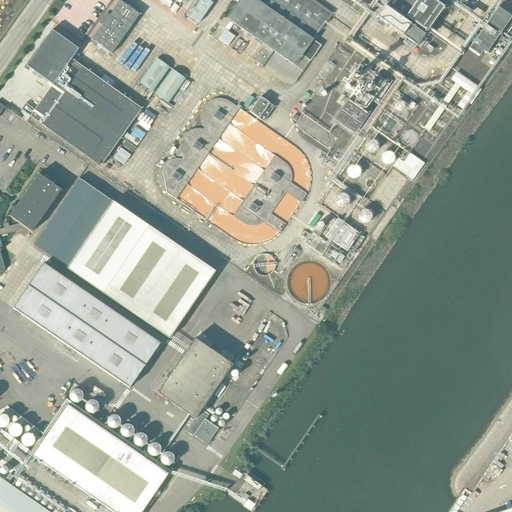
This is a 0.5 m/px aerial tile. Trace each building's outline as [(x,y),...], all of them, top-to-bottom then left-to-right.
[(207,0),(200,0),(189,16),(199,23),(212,3),(207,0)] [(238,0),(226,18),(265,46),(255,61),(263,67),(274,52),(275,53),(294,66),(302,56),(310,61),(321,46),(313,40),(331,14),(310,0),(238,0)] [(388,0),(385,5),(405,18),(405,17),(426,32),(443,7),(444,8),(449,0),(388,0)] [(102,25),(91,40),(112,54),(139,15),(120,1),(109,15),(102,25)] [(424,35),(383,7),(375,18),(398,34),(397,35),(403,40),(404,38),(416,47),(424,35)] [(474,35),(470,41),(472,43),(468,49),(479,56),(483,50),(489,54),(496,43),(499,45),(508,32),(511,35),(511,20),(510,19),(511,17),(497,7),(497,8),(499,9),(478,38),(474,35)] [(223,43),(230,33),(225,30),(218,39),(223,43)] [(48,35),(7,93),(30,109),(32,111),(44,94),(75,51),(49,33),(48,35)] [(223,43),(228,46),(234,36),(230,33),(223,43)] [(71,59),(29,117),(100,167),(135,117),(140,111),(141,109),(71,59)] [(152,93),(170,68),(157,59),(139,83),(152,93)] [(378,102),(390,84),(359,64),(342,90),(351,96),(349,99),(342,94),(337,102),(343,107),(333,122),(353,135),(367,113),(362,110),(371,97),(378,102)] [(172,70),(154,94),(168,104),(185,80),(172,70)] [(456,72),(450,80),(472,95),(477,88),(456,72)] [(467,92),(457,106),(462,110),(472,96),(467,92)] [(274,107),(269,104),(269,103),(260,97),(249,112),(263,122),(274,107)] [(398,159),(393,166),(408,177),(420,161),(410,153),(403,162),(398,159)] [(9,216),(19,223),(9,226),(8,223),(2,224),(3,228),(0,228),(0,271),(5,270),(0,252),(0,250),(3,249),(0,240),(0,236),(26,229),(31,232),(61,190),(38,174),(9,216)] [(79,179),(33,246),(102,293),(169,339),(215,272),(79,179)] [(337,219),(325,237),(347,252),(359,234),(337,219)] [(159,344),(43,264),(12,309),(129,388),(159,344)] [(322,307),(318,313),(323,316),(327,310),(322,307)] [(194,339),(157,393),(194,419),(186,431),(193,436),(194,435),(207,444),(218,429),(205,420),(208,415),(201,410),(232,365),(194,339)] [(32,456),(112,511),(141,511),(167,474),(67,405),(32,456)] [(48,511),(0,478),(0,511),(48,511)]
